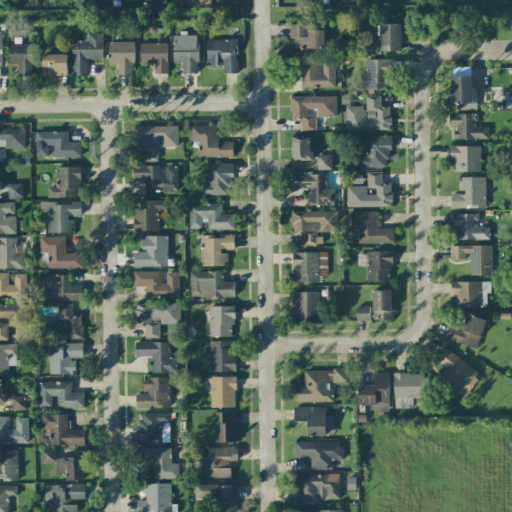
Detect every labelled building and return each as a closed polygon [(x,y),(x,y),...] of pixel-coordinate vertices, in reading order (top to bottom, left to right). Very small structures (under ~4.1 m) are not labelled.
[(401,24),(379,23),(379,50),(401,51),(401,24)] [(306,24),(289,24),(290,39),(293,39),(293,49),(324,48),(324,30),(306,30),(306,24)] [(72,76),(86,75),(86,59),(102,59),(102,33),(81,33),(82,41),(71,41),(72,76)] [(182,74),(198,73),(197,35),(172,35),(172,63),(181,63),(182,74)] [(236,39),(206,40),(207,65),(222,65),(222,73),(237,73),(236,39)] [(133,42),(108,42),(108,63),(117,63),(116,75),(133,75),(133,42)] [(8,64),(17,64),(17,75),(33,76),(33,43),(9,43),(8,64)] [(167,43),(139,43),(140,63),(154,63),(154,74),(167,73),(167,43)] [(42,76),(67,75),(66,54),(42,54),(42,76)] [(365,60),(366,73),(359,73),(359,90),(390,89),(390,59),(365,60)] [(316,61),(299,62),(299,88),(335,87),(334,62),(322,62),(322,73),(316,73),(316,61)] [(476,87),(472,87),(472,76),(451,76),(450,108),(476,108),(476,87)] [(335,96),(290,96),(290,120),(300,120),(300,131),(315,131),(315,117),(336,117),(335,96)] [(343,130),(390,130),(390,107),(380,107),(380,96),(365,96),(365,107),(343,107),(343,130)] [(453,140),(488,139),(487,127),(476,127),(476,113),(450,114),(451,128),(453,128),(453,140)] [(216,125),(190,126),(191,142),(198,142),(198,157),(233,157),(233,142),(216,142),(216,125)] [(177,126),(131,126),(131,145),(142,145),(142,161),(157,161),(157,146),(177,146),(177,126)] [(0,161),(4,161),(4,149),(24,148),(24,128),(0,128),(0,161)] [(53,157),(80,157),(80,142),(68,142),(68,132),(35,131),(35,157),(47,157),(47,145),(53,145),(53,157)] [(388,167),(389,136),(360,136),(359,167),(388,167)] [(310,160),(309,137),(291,137),(292,161),(310,160)] [(480,146),(450,146),(450,160),(455,160),(455,172),(480,171),(480,146)] [(330,170),(330,155),(316,155),(316,170),(330,170)] [(230,164),(208,164),(208,184),(199,184),(200,195),(230,194),(230,164)] [(159,165),(132,166),(132,181),(143,181),(144,192),(177,191),(177,166),(164,166),(164,177),(159,177),(159,165)] [(80,167),(57,166),(56,186),(47,186),(47,197),(74,198),(74,188),(80,188),(80,167)] [(346,186),(346,207),(391,207),(391,184),(381,184),(381,172),(366,172),(367,186),(346,186)] [(307,205),(333,205),(333,190),(326,190),(325,174),(290,174),(291,189),(307,189),(307,205)] [(485,177),(459,177),(459,192),(451,192),(450,208),(484,208),(485,177)] [(23,197),(21,183),(7,185),(9,199),(23,197)] [(166,200),(134,201),(134,231),(158,230),(158,218),(166,218),(166,200)] [(80,201),(39,202),(40,212),(47,212),(47,233),(74,232),(73,217),(81,217),(80,201)] [(0,233),(14,234),(14,203),(0,202),(0,233)] [(188,204),(188,229),(204,229),(233,229),(233,214),(222,214),(222,203),(188,204)] [(291,212),(292,233),(301,233),(301,245),(320,245),(320,232),(337,232),(336,210),(291,212)] [(351,212),(352,229),(359,229),(359,244),(393,243),(392,228),(376,228),(376,211),(351,212)] [(452,240),(489,239),(488,227),(477,227),(477,213),(451,214),(452,240)] [(200,266),(227,266),(226,250),(234,250),(234,234),(200,235),(200,266)] [(134,267),(167,266),(166,235),(141,236),(142,252),(133,252),(134,267)] [(82,268),(81,253),(66,253),(65,236),(39,237),(39,252),(47,252),(48,269),(82,268)] [(0,268),(23,269),(23,253),(15,253),(16,238),(0,237),(0,268)] [(491,275),(491,245),(450,246),(450,259),(468,259),(469,275),(491,275)] [(391,251),(367,251),(366,281),(391,281),(391,251)] [(326,252),(294,252),(293,281),(318,282),(318,276),(326,276),(326,252)] [(145,298),(178,297),(178,272),(166,272),(166,283),(160,283),(160,271),(133,272),(133,287),(145,286),(145,298)] [(223,272),(189,271),(189,297),(234,298),(235,282),(222,282),(223,272)] [(26,273),(13,273),(13,284),(8,284),(8,273),(0,272),(0,298),(26,299),(26,273)] [(55,300),(81,300),(82,285),(69,285),(70,275),(38,274),(37,300),(50,300),(50,289),(55,289),(55,300)] [(490,281),(450,282),(450,296),(455,296),(456,307),(486,307),(486,293),(490,293),(490,281)] [(373,320),(392,319),(391,290),(372,290),(373,320)] [(318,323),(319,292),(294,291),(293,322),(318,323)] [(159,338),(159,324),(180,324),(179,302),(134,303),(135,326),(144,326),(144,338),(159,338)] [(0,304),(0,339),(7,340),(7,326),(28,326),(27,304),(0,304)] [(82,339),(82,315),(72,315),(72,304),(57,305),(57,318),(36,318),(37,331),(45,331),(45,340),(82,339)] [(233,306),(208,306),(208,337),(233,336),(233,306)] [(370,321),(370,306),(356,306),(356,321),(370,321)] [(446,341),(479,347),(484,318),(464,315),(462,328),(449,326),(446,341)] [(134,357),(150,357),(151,373),(177,372),(176,357),(169,357),(169,341),(134,342),(134,357)] [(234,372),(233,341),(209,341),(209,372),(234,372)] [(75,374),(75,358),(82,358),(82,343),(48,344),(49,374),(75,374)] [(0,374),(8,374),(8,366),(16,366),(15,344),(0,344),(0,374)] [(451,388),(463,397),(480,374),(442,346),(431,361),(457,381),(451,388)] [(303,370),(304,385),(296,385),(296,402),(332,402),(331,383),(347,383),(346,369),(303,370)] [(358,405),(375,405),(375,412),(389,412),(388,373),(374,373),(374,385),(358,385),(358,405)] [(423,373),(393,373),(394,408),(412,407),(412,398),(423,398),(423,373)] [(211,407),(235,407),(235,376),(210,377),(211,407)] [(169,408),(168,377),(142,377),(143,393),(135,393),(135,408),(169,408)] [(56,408),(83,408),(84,393),(71,392),(71,382),(38,382),(38,407),(50,407),(50,396),(56,396),(56,408)] [(11,410),(24,410),(24,396),(11,396),(11,410)] [(293,407),(294,422),(307,422),(307,436),(333,435),(332,415),(325,415),(325,406),(293,407)] [(140,443),(169,442),(168,412),(139,413),(140,443)] [(237,442),(236,423),(229,423),(228,412),(214,412),(215,442),(237,442)] [(83,445),(84,430),(68,430),(68,414),(41,414),(41,435),(49,435),(48,445),(83,445)] [(310,470),(332,469),(332,460),(341,460),(341,441),(294,442),(294,457),(310,457),(310,470)] [(170,448),(142,448),(143,466),(152,466),(152,479),(176,478),(176,464),(170,464),(170,448)] [(230,477),(230,461),(237,461),(237,449),(194,448),(193,476),(230,477)] [(83,480),(83,457),(55,457),(55,449),(41,449),(41,464),(56,464),(56,472),(66,473),(66,479),(83,480)] [(17,450),(0,450),(0,459),(0,480),(17,481),(17,450)] [(338,473),(295,474),(296,502),(339,501),(338,473)] [(176,511),(176,504),(170,504),(170,483),(144,484),(145,500),(137,500),(137,511),(161,511),(162,511),(176,511)] [(45,484),(45,500),(51,500),(50,511),(76,511),(76,501),(84,501),(84,485),(45,484)] [(0,485),(0,511),(8,511),(8,496),(17,495),(16,485),(0,485)] [(236,509),(236,485),(194,485),(194,499),(213,499),(214,510),(236,509)]
